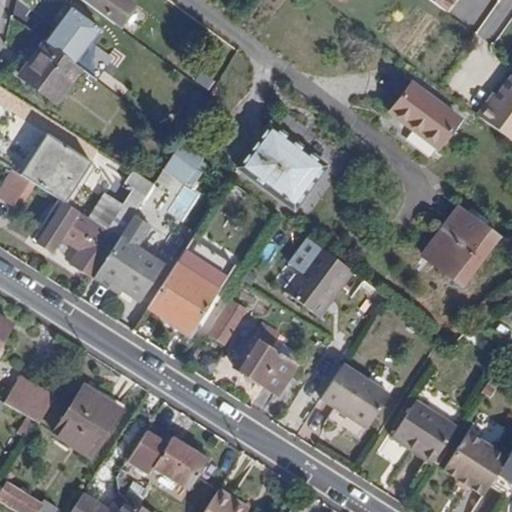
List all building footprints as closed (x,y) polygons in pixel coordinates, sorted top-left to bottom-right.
[(132,0),(86,0),(95,6),(117,23),(134,1),(132,0)] [(428,0),(444,11),(451,0),(428,0)] [(46,42),(74,63),(99,29),(71,8),(46,42)] [(16,76),(56,106),(84,71),(74,63),(46,42),(43,40),(16,76)] [(476,115),(511,142),(511,76),(511,75),(497,96),(489,106),(484,103),(476,115)] [(390,113),(437,149),(460,119),(412,84),(390,113)] [(484,103),(489,106),(497,96),(492,92),(484,103)] [(293,210),(327,166),(270,123),(237,167),(293,210)] [(102,145),(116,154),(127,136),(113,127),(102,145)] [(29,180),(64,203),(90,163),(47,135),(21,175),(29,180)] [(157,183),(182,199),(206,162),(181,146),(157,183)] [(21,175),(12,169),(0,187),(0,198),(12,206),(29,180),(21,175)] [(120,239),(121,237),(155,184),(133,170),(124,183),(133,190),(123,205),(107,231),(120,239)] [(88,218),(107,231),(123,205),(104,192),(88,218)] [(120,239),(107,231),(88,218),(79,213),(78,215),(62,204),(36,245),(51,254),(60,239),(81,252),(71,266),(93,280),(96,275),(120,239)] [(420,258),(462,289),(500,237),(458,206),(420,258)] [(138,303),(163,264),(121,237),(120,239),(96,275),(138,303)] [(287,291),(321,316),(354,272),(320,246),(287,291)] [(168,314),(193,330),(218,291),(176,264),(148,307),(165,319),(168,314)] [(209,338),(224,347),(247,310),(228,299),(217,316),(221,318),(209,338)] [(0,341),(10,325),(0,319),(0,341)] [(276,396),(296,365),(271,349),(282,333),(263,320),(250,340),(245,337),(238,350),(242,353),(232,367),(276,396)] [(502,357),(510,343),(478,320),(466,331),(502,357)] [(366,428),(388,393),(342,365),(320,399),(366,428)] [(20,377),(4,405),(38,424),(54,398),(20,377)] [(54,435),(90,458),(120,409),(84,386),(54,435)] [(392,438),(432,464),(456,427),(416,401),(392,438)] [(155,467),(190,488),(208,458),(173,436),(168,445),(147,432),(129,461),(150,474),(155,467)] [(443,470),(483,496),(491,484),(507,458),(467,432),(443,470)] [(511,450),(507,458),(491,484),(507,494),(511,486),(511,450)] [(0,498),(21,511),(55,511),(57,509),(43,501),(40,505),(5,484),(0,493),(0,498)] [(204,511),(247,511),(249,510),(219,490),(204,511)] [(149,511),(120,493),(110,510),(95,508),(96,500),(83,493),(70,511),(149,511)] [(95,508),(110,510),(96,500),(95,508)]
